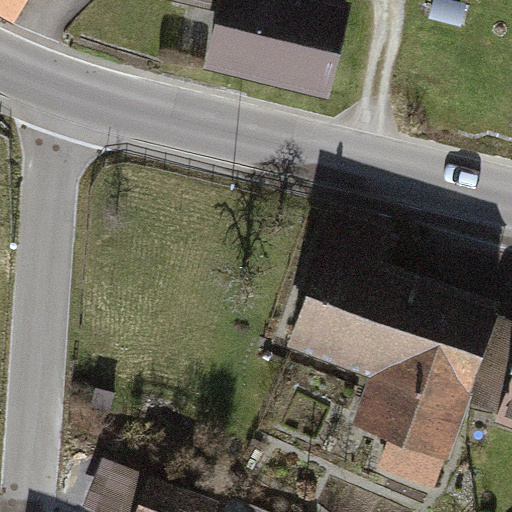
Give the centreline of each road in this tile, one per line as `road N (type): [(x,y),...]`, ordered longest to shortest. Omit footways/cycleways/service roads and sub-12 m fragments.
road 1 (tertiary): [(64,88),(511,206)]
road 2 (residential): [(20,511),(64,88)]
